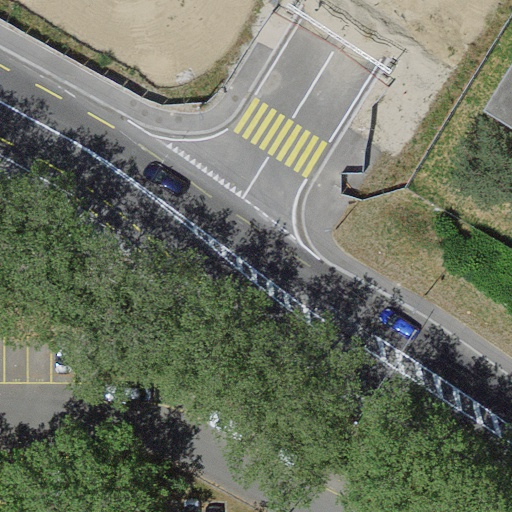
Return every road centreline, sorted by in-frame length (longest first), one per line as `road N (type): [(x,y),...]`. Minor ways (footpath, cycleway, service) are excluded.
road 1 (secondary): [(0,102),(82,146),(336,324)]
road 2 (secondary): [(511,433),(336,324)]
